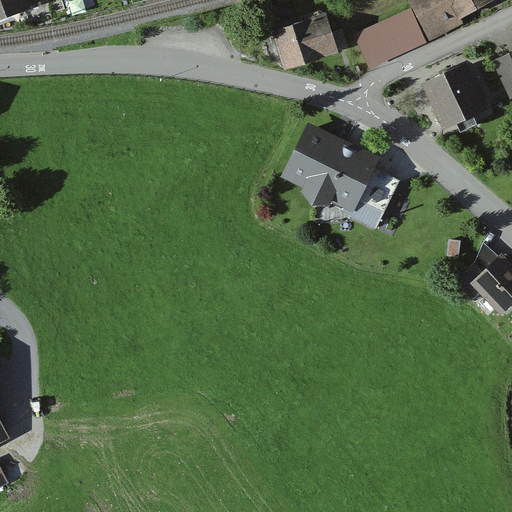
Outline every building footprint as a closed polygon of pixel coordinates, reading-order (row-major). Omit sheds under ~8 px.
[(23,0),(0,0),(0,21),(28,11),(23,0)] [(412,9),(355,37),(372,70),(466,24),(464,19),(502,0),(413,0),(409,3),(412,9)] [(325,14),(269,33),(283,74),(339,55),(325,14)] [(511,52),(494,60),(511,100),(511,99),(511,52)] [(465,65),(420,87),(442,132),(487,111),(465,65)] [(380,160),(306,125),(280,180),(301,190),(309,207),(331,201),(355,212),(358,203),(373,174),(380,160)] [(386,180),(373,174),(358,203),(383,215),(397,186),(386,180)] [(459,260),(461,244),(450,243),(447,259),(459,260)] [(511,269),(497,253),(466,283),(497,316),(511,301),(511,269)] [(0,445),(11,440),(0,420),(0,445)] [(0,464),(0,492),(13,486),(0,464)]
